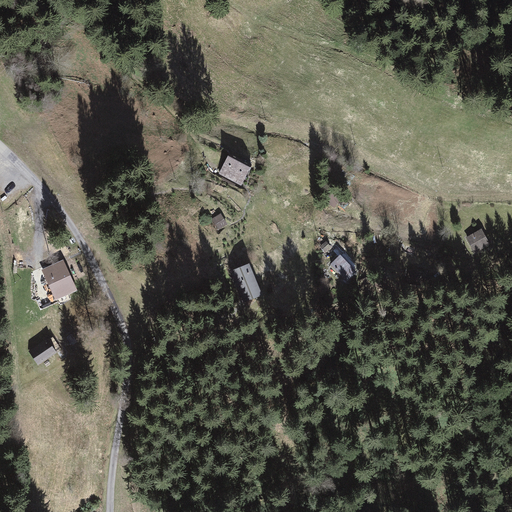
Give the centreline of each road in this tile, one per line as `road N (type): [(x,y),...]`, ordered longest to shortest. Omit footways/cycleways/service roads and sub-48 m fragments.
road 1 (unclassified): [(109,511),(128,346),(69,221),(0,145)]
road 2 (track): [(0,441),(16,407),(0,233)]
